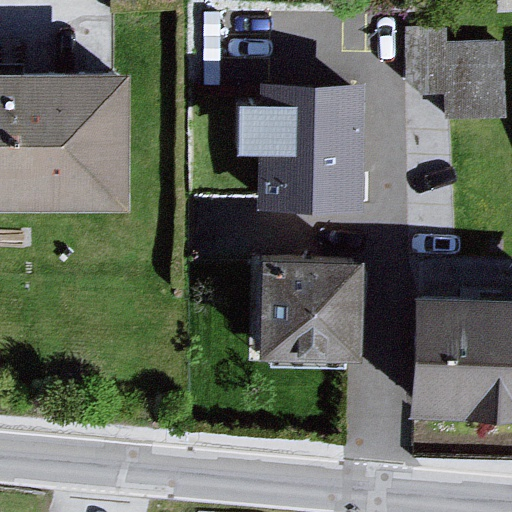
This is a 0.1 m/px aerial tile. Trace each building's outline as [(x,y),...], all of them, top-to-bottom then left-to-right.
[(412,76),(446,75),(447,106),(505,105),(502,21),(410,24),(412,76)] [(125,79),(0,77),(0,204),(124,203),(125,79)] [(354,98),(243,85),(241,213),(352,211),(354,98)] [(329,261),(228,256),(229,353),(331,364),(329,261)] [(511,300),(376,285),(375,411),(511,411),(511,300)]
